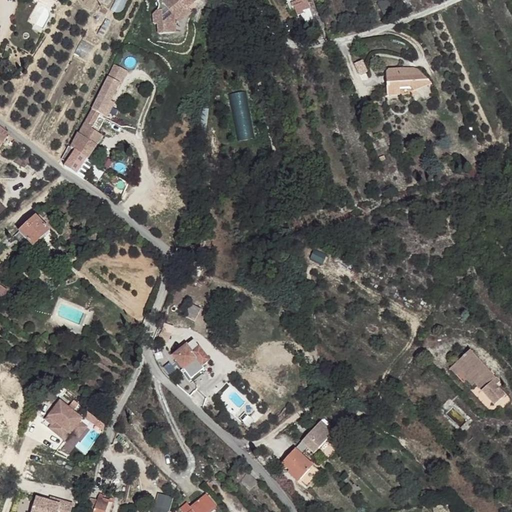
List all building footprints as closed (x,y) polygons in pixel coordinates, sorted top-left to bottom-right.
[(14,0),(1,0),(0,2),(0,5),(9,10),(14,0)] [(122,14),(126,0),(115,0),(112,10),(122,14)] [(156,25),(160,24),(161,35),(177,33),(176,24),(198,5),(196,1),(196,0),(159,0),(158,1),(159,4),(160,6),(158,11),(158,12),(156,13),(155,14),(156,25)] [(288,0),(292,10),(297,9),(299,15),(305,13),(304,11),(311,9),(308,0),(288,0)] [(116,66),(93,111),(106,116),(114,100),(127,71),(116,66)] [(394,80),(398,100),(409,97),(408,89),(415,87),(420,92),(429,75),(422,69),(419,68),(417,68),(416,69),(414,70),(411,72),(408,74),(405,75),(400,76),(397,75),(396,76),(395,77),(394,78),(394,80)] [(420,92),(423,94),(435,80),(429,75),(420,92)] [(114,100),(106,116),(108,117),(117,101),(114,100)] [(78,156),(67,170),(79,179),(105,141),(97,135),(98,132),(100,133),(105,124),(99,120),(101,117),(104,119),(106,116),(93,111),(73,152),(78,156)] [(0,128),(0,148),(6,140),(9,136),(0,128)] [(44,210),(40,215),(44,218),(48,214),(44,210)] [(36,217),(19,232),(34,248),(51,233),(36,217)] [(0,283),(0,289),(6,293),(8,289),(0,283)] [(184,315),(195,321),(202,310),(190,303),(184,315)] [(185,345),(171,356),(183,370),(195,359),(196,358),(192,352),(185,345)] [(199,347),(192,352),(196,358),(195,359),(201,366),(209,360),(199,347)] [(473,348),(458,360),(476,382),(482,390),(497,378),(473,348)] [(458,360),(452,364),(458,373),(462,370),(474,385),(476,382),(458,360)] [(60,400),(46,418),(52,424),(56,420),(71,432),(72,431),(80,437),(88,427),(80,420),(83,417),(74,411),(69,407),(60,400)] [(325,422),(322,425),(334,437),(338,433),(325,422)] [(322,425),(283,464),(308,489),(321,476),(302,456),(308,450),(314,456),(334,437),(322,425)] [(238,458),(231,465),(239,473),(245,465),(238,458)] [(206,483),(203,487),(210,493),(214,490),(206,483)] [(204,495),(190,509),(193,511),(208,511),(215,505),(204,495)] [(98,498),(93,511),(104,511),(108,502),(98,498)] [(70,511),(71,500),(31,500),(30,511),(70,511)]
